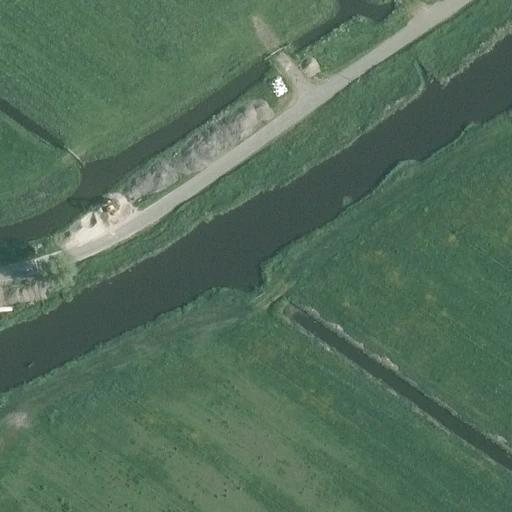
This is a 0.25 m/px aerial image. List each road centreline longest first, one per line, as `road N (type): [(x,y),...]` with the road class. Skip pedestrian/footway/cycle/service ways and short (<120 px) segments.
road 1 (tertiary): [(0,277),(117,241),(464,0)]
road 2 (track): [(274,0),(259,17),(312,104)]
